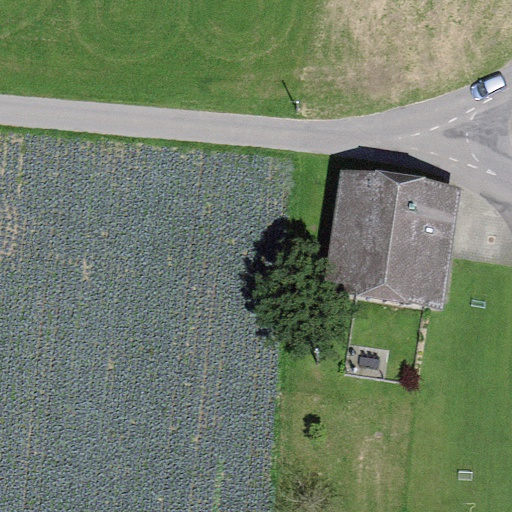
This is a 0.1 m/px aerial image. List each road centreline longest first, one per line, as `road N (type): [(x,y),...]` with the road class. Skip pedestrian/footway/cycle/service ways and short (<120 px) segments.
road 1 (unclassified): [(376,146),(0,114)]
road 2 (unclassified): [(511,85),(376,146)]
road 3 (unclassified): [(511,183),(376,146)]
